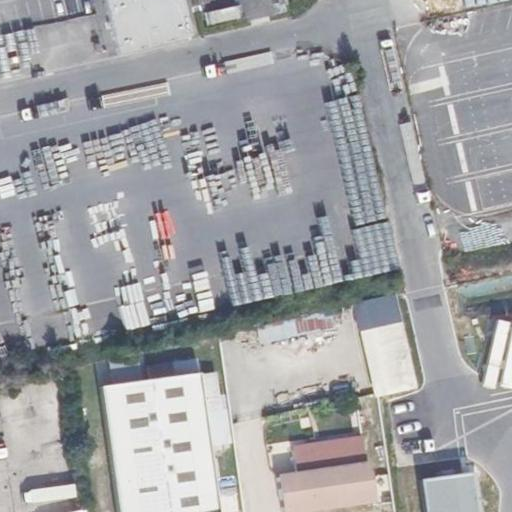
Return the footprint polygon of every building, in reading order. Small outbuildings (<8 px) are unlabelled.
[(104,0),(117,54),(190,37),(182,0),(104,0)] [(225,0),(204,0),(210,26),(230,22),(225,0)] [(410,348),(403,320),(362,329),(376,387),(417,378),(410,348)] [(101,384),(117,511),(219,511),(222,511),(212,441),(203,370),(180,373),(178,360),(154,363),(156,377),(149,378),(146,354),(117,358),(120,382),(101,384)] [(201,356),(178,360),(180,373),(203,370),(201,356)] [(219,368),(203,370),(212,441),(232,438),(226,395),(223,395),(219,368)] [(390,431),(431,430),(430,402),(389,403),(390,431)] [(395,440),(396,470),(453,468),(452,437),(395,440)] [(364,442),(297,452),(301,477),(281,480),(284,511),(297,511),(373,500),(364,442)] [(421,482),(425,511),(474,511),(469,474),(421,482)]
